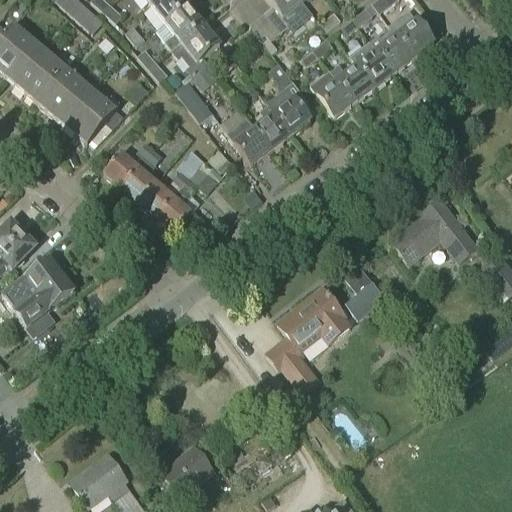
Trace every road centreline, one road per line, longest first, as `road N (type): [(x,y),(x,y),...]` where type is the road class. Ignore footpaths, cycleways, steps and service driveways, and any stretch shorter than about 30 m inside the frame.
road 1 (tertiary): [(182,302),(491,67)]
road 2 (unknown): [(182,302),(298,454),(297,501),(288,511)]
road 3 (residential): [(182,302),(0,148)]
road 4 (tertiary): [(0,440),(182,302)]
